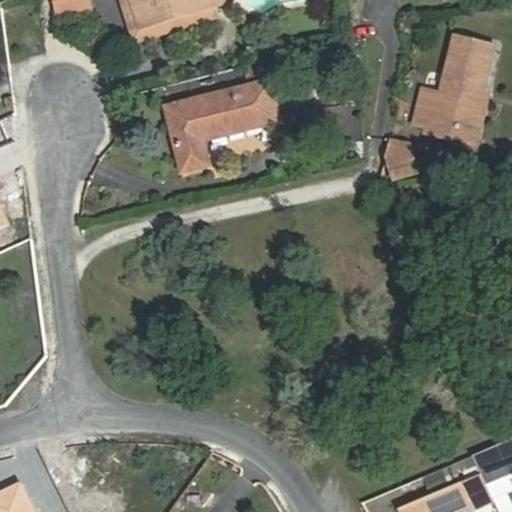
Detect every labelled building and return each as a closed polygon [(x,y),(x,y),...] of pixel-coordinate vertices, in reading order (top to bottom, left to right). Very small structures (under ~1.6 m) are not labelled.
[(92,2),(90,0),(57,0),(59,12),(92,2)] [(136,0),(125,0),(138,40),(218,16),(215,7),(181,17),(178,8),(143,19),(136,0)] [(136,0),(143,19),(178,8),(181,17),(215,7),(234,2),(233,0),(136,0)] [(483,92),(485,92),(497,48),(459,37),(444,95),(425,89),(416,123),(430,127),(432,118),(473,130),(483,92)] [(214,164),(209,141),(284,122),(274,81),(169,107),(184,171),(214,164)] [(491,94),(485,92),(483,92),(473,130),(432,118),(430,127),(429,132),(478,146),(491,94)] [(393,182),(421,175),(412,138),(384,144),(393,182)] [(7,139),(0,141),(0,174),(19,167),(7,139)] [(0,199),(0,228),(11,224),(0,199)] [(511,440),(476,453),(486,481),(511,471),(511,440)] [(470,481),(484,476),(478,464),(465,469),(470,481)] [(36,511),(23,483),(0,493),(0,511),(36,511)] [(403,509),(404,511),(460,511),(466,508),(467,507),(473,502),(464,484),(403,509)]
